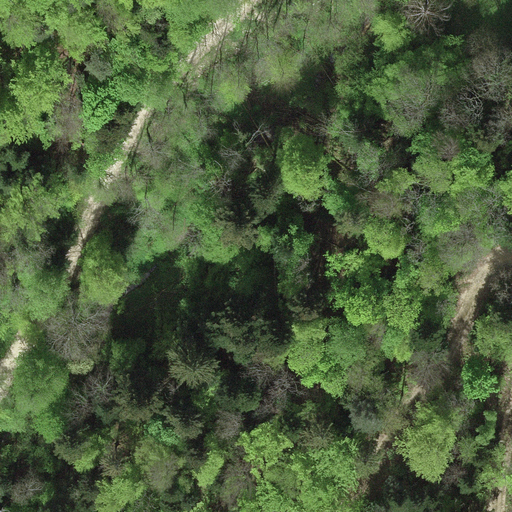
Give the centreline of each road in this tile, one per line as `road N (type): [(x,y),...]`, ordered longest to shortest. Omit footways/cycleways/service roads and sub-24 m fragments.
road 1 (track): [(246,0),(146,91),(0,392)]
road 2 (track): [(511,259),(482,281),(419,399),(345,511)]
